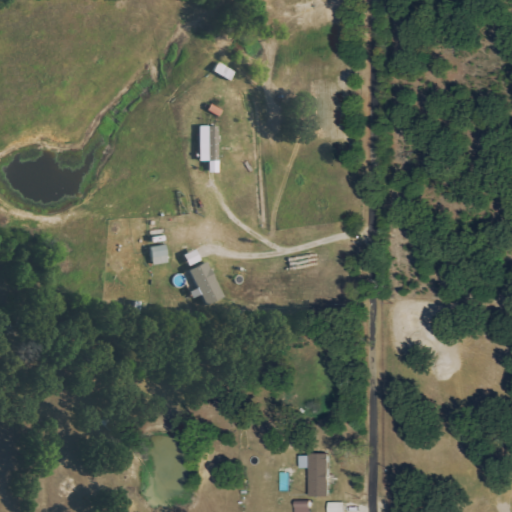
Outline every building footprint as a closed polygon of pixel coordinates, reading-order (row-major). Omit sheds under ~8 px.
[(218,126),(200,126),(200,162),(209,161),(209,173),(219,172),(218,126)] [(184,256),(190,267),(202,261),(197,250),(184,256)] [(190,271),(207,306),(224,297),(208,262),(190,271)] [(331,455),(302,455),(302,469),(311,469),(312,497),(332,496),(331,455)] [(312,511),(312,503),(297,503),(297,511),(312,511)]
